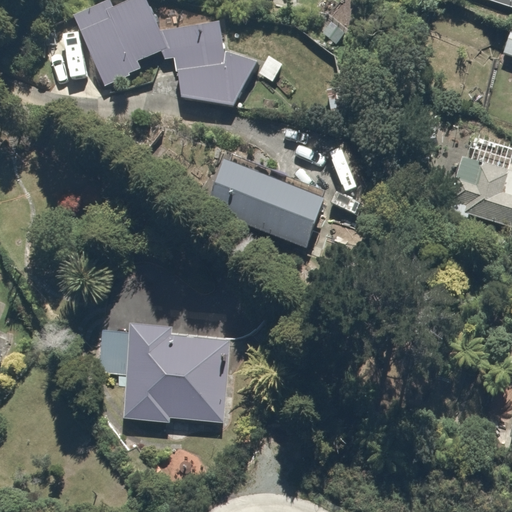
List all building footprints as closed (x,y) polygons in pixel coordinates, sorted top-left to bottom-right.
[(151,0),(138,0),(83,21),(110,91),(149,76),(145,67),(175,55),(185,102),(262,114),(268,73),(235,68),(220,27),(169,46),(151,0)] [(511,0),(491,0),(511,8),(511,0)] [(511,29),(503,54),(511,56),(511,29)] [(511,150),(471,138),(450,208),(511,225),(511,150)] [(338,198),(229,158),(208,217),(317,257),(338,198)] [(245,349),(138,329),(136,339),(127,384),(121,415),(177,425),(178,418),(229,428),(245,349)] [(127,384),(136,339),(103,333),(94,378),(127,384)]
